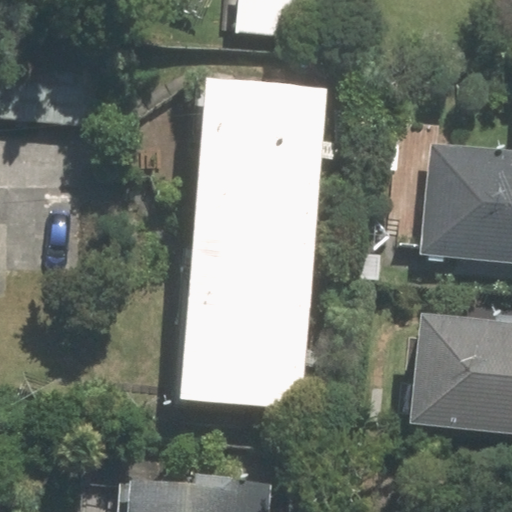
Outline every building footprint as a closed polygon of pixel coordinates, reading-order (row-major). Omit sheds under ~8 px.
[(288,0),(232,0),(231,36),(287,38),(288,0)] [(0,40),(0,123),(127,136),(135,53),(0,40)] [(294,420),(319,98),(199,88),(176,411),(294,420)] [(511,160),(429,155),(421,260),(511,266),(511,160)] [(511,329),(414,320),(404,427),(511,437),(511,329)] [(271,511),(273,489),(198,484),(197,493),(122,488),(119,511),(271,511)]
